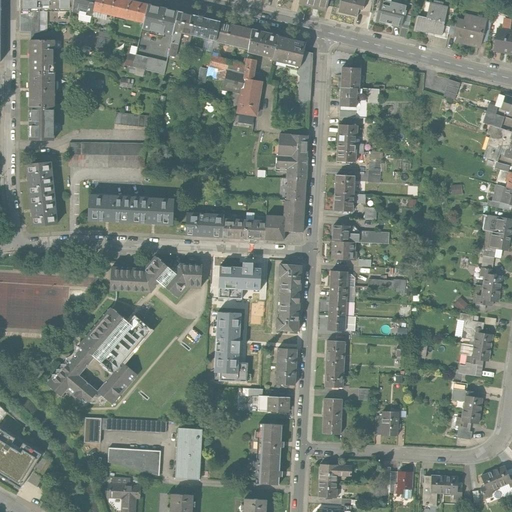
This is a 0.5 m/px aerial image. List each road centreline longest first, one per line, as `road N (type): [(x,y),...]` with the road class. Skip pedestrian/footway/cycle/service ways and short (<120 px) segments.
road 1 (residential): [(311,252),(19,245)]
road 2 (residential): [(300,449),(478,454),(502,435),(511,385)]
road 3 (residential): [(19,245),(9,184),(10,0)]
road 4 (residential): [(324,32),(311,252)]
road 5 (residential): [(300,449),(311,252)]
road 6 (secondary): [(324,32),(511,79)]
road 7 (secondary): [(193,0),(324,32)]
